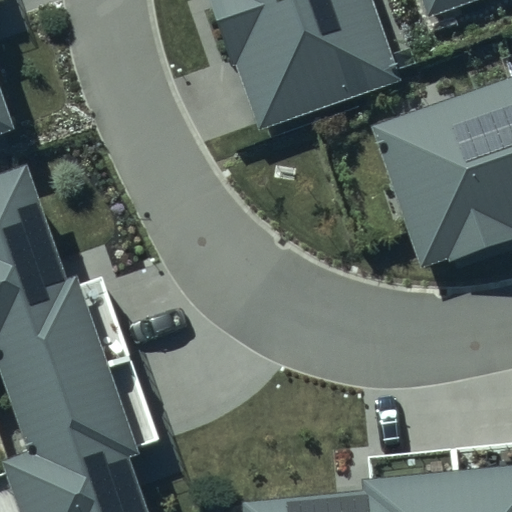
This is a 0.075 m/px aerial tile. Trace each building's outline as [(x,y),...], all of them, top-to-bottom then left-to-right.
[(261,130),(401,80),(372,0),(208,0),(231,64),(237,62),(261,130)] [(419,0),(425,16),(473,0),(419,0)] [(449,263),(511,241),(511,76),(371,126),(420,266),(447,257),(449,263)] [(0,138),(15,133),(0,90),(0,138)] [(0,361),(31,451),(1,461),(18,511),(148,511),(130,458),(141,454),(80,277),(71,281),(32,167),(0,178),(0,361)] [(511,511),(511,464),(361,479),(362,489),(242,500),(243,511),(511,511)]
